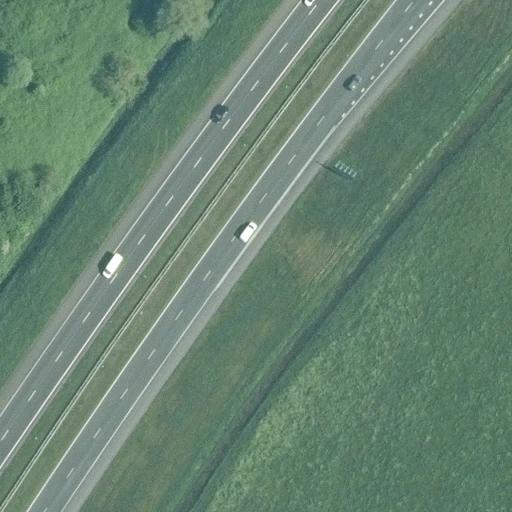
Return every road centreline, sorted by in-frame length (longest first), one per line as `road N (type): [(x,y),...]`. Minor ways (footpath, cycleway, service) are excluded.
road 1 (motorway): [(47,511),(205,279),(416,0)]
road 2 (motorway): [(321,0),(167,202),(0,444)]
